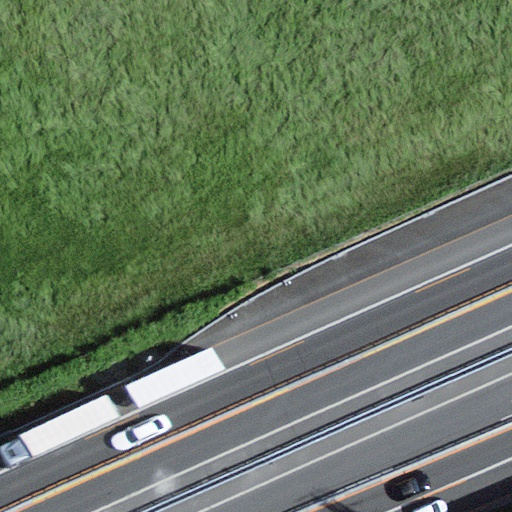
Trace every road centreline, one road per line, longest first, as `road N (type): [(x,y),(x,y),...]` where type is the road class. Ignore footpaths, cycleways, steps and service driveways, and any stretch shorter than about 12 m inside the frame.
road 1 (motorway): [(511,287),(1,511)]
road 2 (motorway): [(307,511),(511,424)]
